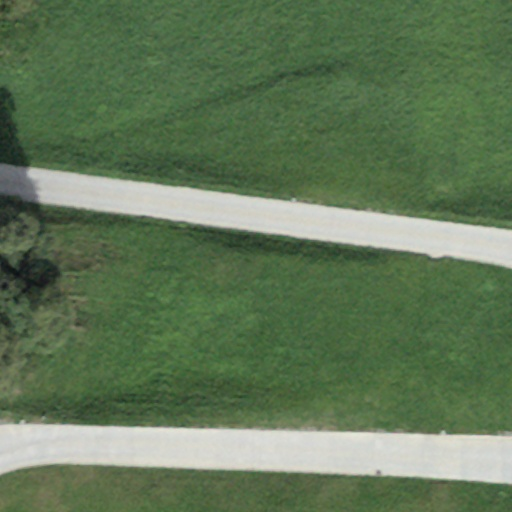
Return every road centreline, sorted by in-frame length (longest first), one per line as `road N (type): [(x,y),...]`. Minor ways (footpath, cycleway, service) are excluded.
road 1 (unclassified): [(0,182),(511,251)]
road 2 (unclassified): [(511,463),(73,444),(0,450)]
